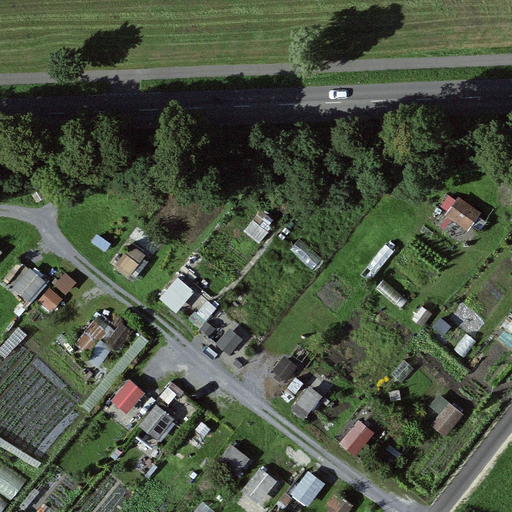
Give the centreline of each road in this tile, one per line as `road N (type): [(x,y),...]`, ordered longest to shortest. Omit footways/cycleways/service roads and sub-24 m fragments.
road 1 (secondary): [(511,96),(0,116)]
road 2 (track): [(396,511),(109,282),(41,215),(0,211)]
